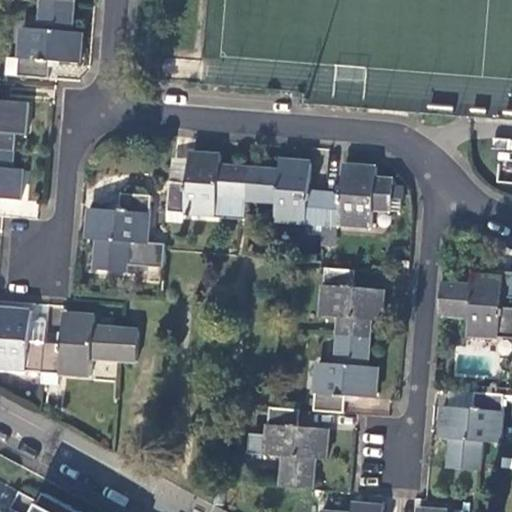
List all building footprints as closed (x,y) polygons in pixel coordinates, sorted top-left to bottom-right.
[(76,3),(45,1),(42,30),(24,28),(22,59),(21,77),(51,79),(52,62),(81,64),(84,33),(74,32),(76,3)] [(22,59),(10,58),(9,76),(21,77),(22,59)] [(0,151),(14,153),(16,135),(26,136),(29,105),(0,102),(0,151)] [(14,153),(0,151),(0,201),(20,203),(23,172),(12,171),(14,153)] [(171,183),(168,213),(218,217),(247,220),(249,201),(252,169),(223,167),(223,157),(191,154),(190,160),(189,184),(171,183)] [(190,160),(173,159),(171,183),(189,184),(190,160)] [(280,172),(252,169),(249,201),(276,204),(275,221),(324,225),(327,195),(309,193),(311,164),(281,161),(280,172)] [(344,196),(327,195),(324,225),(371,229),(373,211),(392,212),(394,182),(377,180),(378,169),(346,166),(344,196)] [(165,244),(148,243),(152,196),(122,193),(120,211),(91,208),(88,240),(100,241),(97,270),(127,272),(128,265),(163,268),(165,251),(165,244)] [(357,290),(358,272),(329,270),(325,318),(343,319),(341,337),(372,339),(373,322),(384,323),(386,292),(357,290)] [(443,284),(441,315),(470,318),(469,336),(511,339),(511,309),(503,309),(505,278),(474,276),(473,287),(443,284)] [(0,369),(45,373),(46,343),(29,341),(32,312),(1,309),(0,316),(0,369)] [(93,359),(122,361),(125,330),(95,328),(96,316),(66,314),(63,344),(46,343),(45,373),(92,377),(93,359)] [(125,330),(122,361),(137,363),(140,332),(125,330)] [(370,368),(372,339),(341,337),(339,365),(320,364),(317,412),(347,414),(348,398),(379,400),(381,369),(370,368)] [(452,390),(450,408),(475,410),(477,392),(452,390)] [(507,395),(477,392),(475,410),(450,408),(445,408),(443,439),(453,439),(451,468),(481,471),(484,442),(503,444),(507,395)] [(302,411),(272,408),(270,435),(255,434),(253,454),(268,455),(287,457),(284,487),(315,490),(318,460),(328,461),(331,430),(301,427),(302,411)] [(84,511),(49,493),(39,511),(84,511)]
